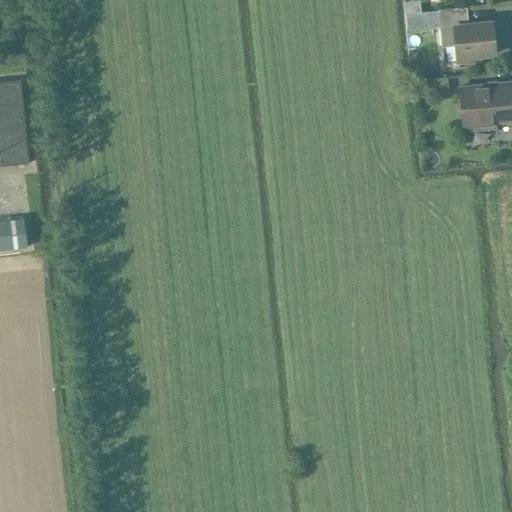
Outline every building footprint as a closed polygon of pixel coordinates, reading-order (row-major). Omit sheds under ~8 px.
[(449,9),(440,10),(441,26),(443,47),(448,47),(459,46),(460,59),(460,62),(480,60),(480,57),(495,55),(492,21),(468,24),(450,26),(449,9)] [(440,10),(423,11),(424,28),(441,26),(440,10)] [(448,77),(433,79),(435,95),(450,93),(448,77)] [(21,79),(0,81),(0,165),(29,163),(21,79)] [(511,81),(459,87),(464,130),(496,127),(495,121),(511,119),(511,81)] [(24,218),(0,221),(0,250),(28,247),(24,218)]
